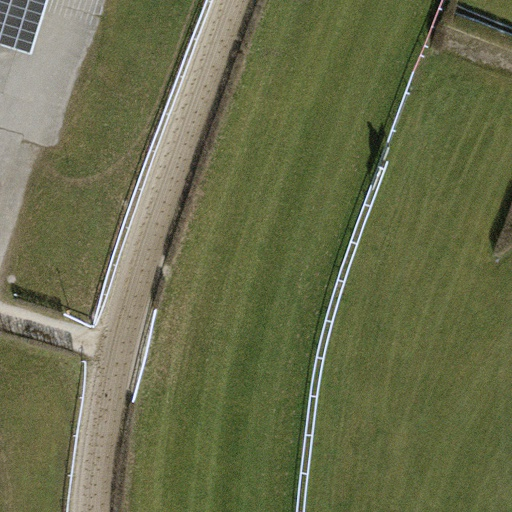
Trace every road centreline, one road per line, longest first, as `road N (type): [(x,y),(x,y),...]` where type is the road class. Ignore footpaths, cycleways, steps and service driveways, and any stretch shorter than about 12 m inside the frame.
road 1 (track): [(183,144),(137,266),(104,388),(94,511)]
road 2 (track): [(238,0),(183,144)]
